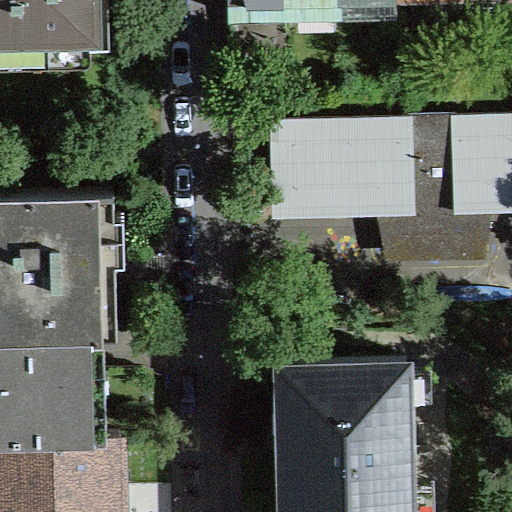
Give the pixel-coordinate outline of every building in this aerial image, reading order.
[(0,0),(0,40),(109,38),(108,0),(0,0)] [(228,0),(228,12),(229,12),(231,12),(231,10),(237,10),(283,9),(283,11),(285,11),(284,0),(228,0)] [(485,192),(511,191),(511,114),(271,121),(273,197),(383,194),(387,216),(410,210),(418,210),(458,209),(482,214),(485,192)] [(0,187),(0,331),(103,329),(117,329),(115,255),(125,255),(124,232),(123,208),(114,208),(113,185),(0,187)] [(0,431),(106,429),(104,378),(103,329),(0,331),(0,431)] [(286,511),(322,511),(408,510),(404,353),(283,356),(284,416),(286,511)] [(106,429),(0,431),(0,511),(121,511),(121,494),(119,429),(106,429)]
